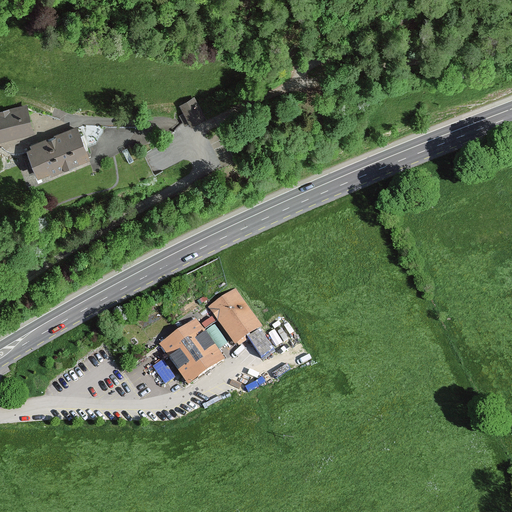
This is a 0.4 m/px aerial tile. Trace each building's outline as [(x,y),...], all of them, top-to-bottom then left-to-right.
[(196,96),(179,105),(184,113),(180,116),(187,128),(207,117),(196,96)] [(0,139),(32,132),(25,104),(0,109),(0,139)] [(73,129),(25,150),(37,178),(85,158),(73,129)] [(235,290),(208,308),(234,346),(247,337),(261,328),(235,290)] [(223,362),(195,321),(159,347),(187,387),(223,362)] [(277,352),(261,328),(247,337),(264,361),(277,352)]
